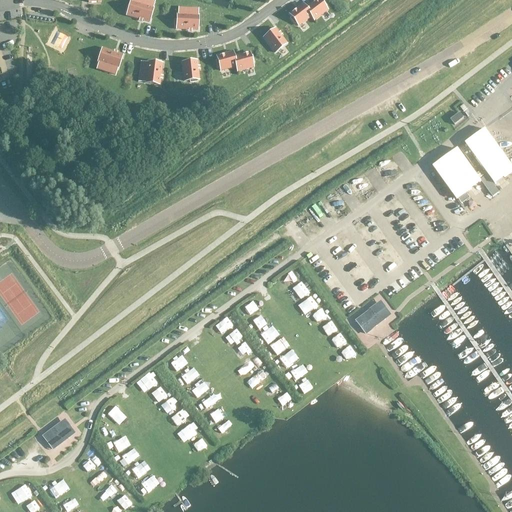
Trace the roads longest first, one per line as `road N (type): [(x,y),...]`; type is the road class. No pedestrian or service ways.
road 1 (unclassified): [(0,480),(65,465),(79,450),(93,404),(483,114),(511,82)]
road 2 (unclassified): [(511,20),(91,257),(60,257),(0,188)]
road 3 (residential): [(0,3),(40,3),(119,36),(178,44),(235,32),(279,0)]
